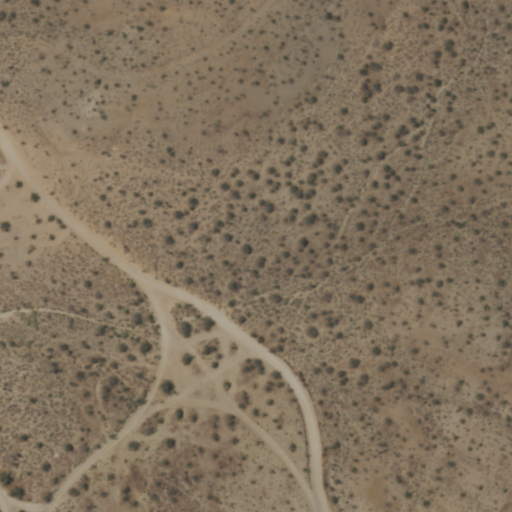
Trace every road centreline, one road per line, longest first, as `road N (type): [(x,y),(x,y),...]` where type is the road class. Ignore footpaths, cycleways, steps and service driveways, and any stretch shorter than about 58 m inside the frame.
road 1 (residential): [(325,511),(304,404),(273,362),(72,222),(0,143)]
road 2 (track): [(149,282),(176,385),(168,400),(89,460),(47,511)]
road 3 (track): [(164,321),(229,405),(292,467),(315,511)]
